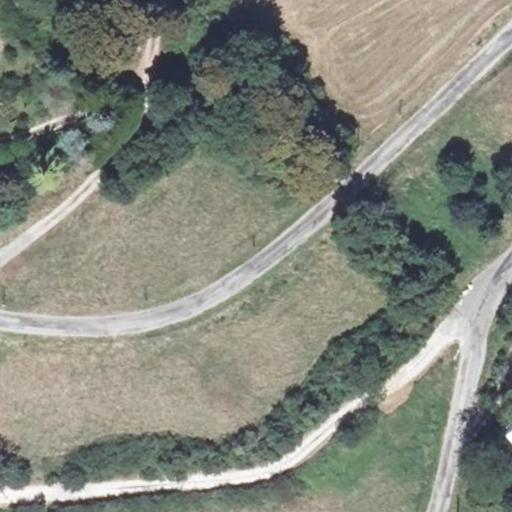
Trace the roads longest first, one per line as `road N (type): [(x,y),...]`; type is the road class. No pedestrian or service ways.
road 1 (residential): [(511,34),(330,206),(211,292),(145,321),(35,326),(0,319)]
road 2 (track): [(0,258),(100,178),(146,114),(155,0)]
road 3 (residential): [(430,511),(487,300),(511,267)]
